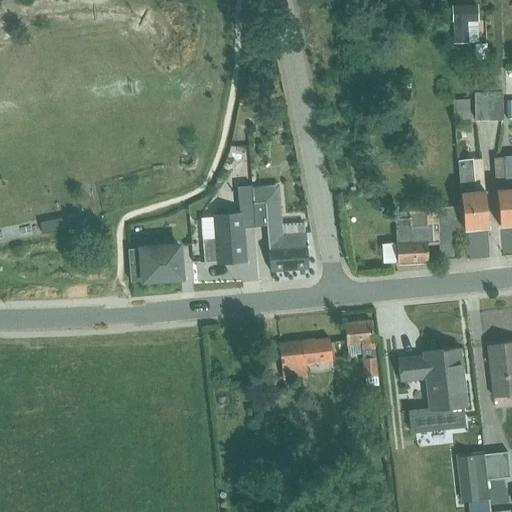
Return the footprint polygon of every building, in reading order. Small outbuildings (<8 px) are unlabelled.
[(478,5),(452,6),(453,44),(479,43),(478,5)] [(503,121),(501,68),(488,69),(489,122),(503,121)] [(475,122),(489,122),(488,69),(474,69),(475,122)] [(470,121),(469,101),(453,101),(454,122),(470,121)] [(511,156),(494,159),(499,227),(511,225),(511,156)] [(462,207),(463,230),(488,228),(482,160),(458,161),(462,207)] [(212,218),(202,218),(205,263),(217,262),(217,264),(245,262),(243,229),(254,228),(254,226),(251,189),(251,186),(237,188),(238,213),(212,215),(212,218)] [(281,226),(278,186),(253,189),(251,189),(254,226),(256,226),(267,225),(270,272),(308,270),(306,247),(308,247),(308,245),(306,244),(305,233),(304,233),(304,225),(281,226)] [(454,230),(463,230),(462,207),(394,214),(396,244),(383,244),(384,264),(396,263),(397,265),(428,263),(427,243),(438,242),(439,259),(455,259),(454,230)] [(66,217),(39,223),(41,234),(69,228),(66,217)] [(178,243),(128,250),(130,282),(181,278),(178,243)] [(370,321),(344,324),(347,346),(349,346),(350,356),(361,355),(363,373),(360,373),(360,378),(365,378),(365,386),(378,386),(370,321)] [(329,339),(279,345),(283,380),(306,377),(306,374),(328,371),(327,362),(331,361),(329,339)] [(511,342),(487,346),(493,398),(511,394),(511,342)] [(459,349),(423,353),(429,407),(406,410),(408,433),(464,429),(462,409),(466,409),(459,349)] [(483,454),(486,481),(510,477),(507,452),(483,454)] [(486,481),(483,454),(456,458),(461,502),(488,499),(486,481)] [(297,511),(297,499),(278,500),(278,511),(297,511)]
